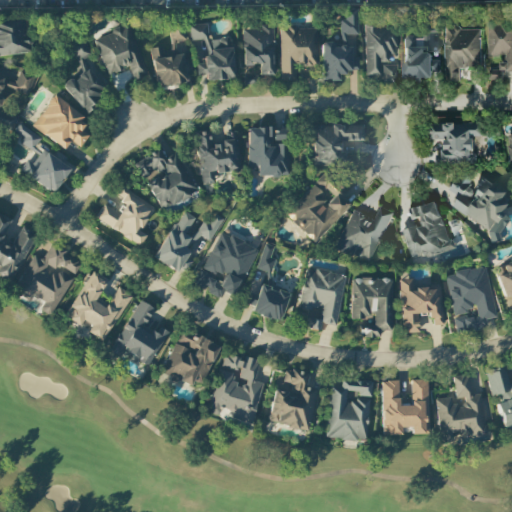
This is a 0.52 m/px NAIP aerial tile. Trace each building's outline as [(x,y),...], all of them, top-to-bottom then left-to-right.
[(320,80),(338,80),(338,71),(356,72),(358,11),(339,11),(338,43),(321,43),(320,80)] [(0,55),(29,54),(26,19),(0,20),(0,55)] [(511,70),(511,21),(487,22),(488,57),(499,57),(500,68),(489,68),(489,79),(502,79),(502,71),(511,70)] [(233,78),(230,38),(208,39),(207,24),(188,25),(189,41),(205,40),(206,55),(202,56),(202,62),(196,62),(197,75),(205,75),(205,80),(233,78)] [(107,75),(127,67),(132,81),(146,75),(127,25),(93,38),(107,75)] [(363,25),(364,77),(379,77),(379,62),(387,62),(387,55),(393,55),(393,25),(363,25)] [(241,28),(242,66),(259,65),(259,75),(274,75),(273,27),(241,28)] [(316,66),(315,27),(278,28),(280,81),(294,80),(294,67),(316,66)] [(480,27),(443,28),(445,81),(459,81),(459,67),(481,66),(480,27)] [(82,110),(105,90),(81,62),(91,53),(80,41),(69,51),(82,67),(61,86),(82,110)] [(180,54),(164,57),(161,46),(148,49),(157,88),(186,82),(180,54)] [(396,82),(396,65),(381,65),(381,82),(396,82)] [(256,76),(243,75),(242,84),(256,85),(256,76)] [(30,125),(62,149),(69,140),(79,148),(88,136),(80,130),(87,121),(52,96),(30,125)] [(475,163),(474,137),(481,137),(481,122),(429,123),(429,139),(443,139),(443,154),(435,155),(435,164),(475,163)] [(19,143),(32,151),(40,138),(19,124),(14,131),(23,137),(19,143)] [(362,142),(362,125),(312,126),(313,166),(344,165),(344,152),(338,152),(338,142),(362,142)] [(246,128),(247,169),(255,169),(255,177),(288,176),(287,127),(246,128)] [(200,186),(214,184),(212,174),(238,170),(233,133),(228,134),(229,141),(210,144),(208,131),(192,134),(200,186)] [(26,161),(19,171),(52,193),(69,168),(41,150),(32,164),(26,161)] [(285,215),(315,243),(349,206),(341,199),(348,191),(325,171),(285,215)] [(451,207),(495,239),(510,219),(499,211),(509,197),(485,180),(473,197),(453,183),(448,190),(458,197),(451,207)] [(153,206),(119,187),(115,194),(123,198),(116,212),(101,204),(93,220),(140,245),(145,235),(139,231),(153,206)] [(408,209),(411,220),(419,217),(422,224),(402,230),(412,261),(453,249),(437,200),(408,209)] [(368,264),(393,212),(380,205),(373,219),(353,209),(334,248),(368,264)] [(153,259),(176,272),(179,266),(186,271),(192,260),(186,256),(198,235),(209,241),(222,219),(209,211),(193,240),(184,235),(194,218),(181,210),(153,259)] [(33,234),(19,228),(13,243),(3,238),(11,219),(0,214),(0,275),(13,281),(33,234)] [(256,248),(219,232),(202,268),(223,278),(221,282),(199,273),(195,283),(207,289),(205,292),(219,299),(223,292),(234,297),(256,248)] [(80,260),(50,244),(42,259),(31,254),(12,292),(29,301),(31,296),(43,302),(39,310),(52,317),(80,260)] [(270,258),(273,247),(263,244),(257,269),(272,272),(275,259),(270,258)] [(511,259),(492,267),(508,308),(511,306),(511,259)] [(455,334),(487,329),(485,319),(494,318),(486,267),(445,273),(451,314),(475,310),(476,316),(453,319),(455,334)] [(345,275),(305,268),(297,310),(313,312),(312,319),(306,318),(304,328),(323,331),(324,324),(336,326),(345,275)] [(93,276),(88,283),(86,282),(85,284),(83,282),(66,307),(71,310),(65,318),(77,326),(81,320),(89,326),(87,330),(96,336),(101,329),(105,332),(130,295),(119,287),(104,308),(92,301),(104,283),(93,276)] [(350,278),(350,318),(372,318),(371,331),(390,331),(391,278),(350,278)] [(398,280),(401,333),(418,332),(417,318),(432,317),(433,325),(442,325),(440,285),(412,286),(411,279),(398,280)] [(250,314),(280,321),(287,292),(256,286),(250,314)] [(167,331),(147,320),(154,309),(137,300),(108,353),(119,359),(122,352),(148,366),(167,331)] [(195,337),(193,342),(176,335),(161,374),(191,385),(192,381),(202,385),(217,345),(195,337)] [(251,424),(262,383),(254,381),(259,362),(223,353),(207,413),(219,417),(221,408),(239,413),(237,421),(251,424)] [(502,428),(511,425),(511,381),(507,382),(503,366),(484,371),(490,397),(494,396),(502,428)] [(316,388),(306,386),(308,374),(278,368),(267,423),(308,431),(316,388)] [(434,399),(438,441),(451,440),(451,433),(465,431),(466,437),(484,436),(480,394),(471,394),(469,374),(451,376),(453,397),(434,399)] [(382,435),(400,435),(399,428),(410,427),(410,435),(427,434),(426,379),(410,380),(410,405),(398,406),(397,380),(380,381),(382,435)] [(325,439),(366,441),(368,396),(371,397),(371,383),(328,381),(325,439)]
